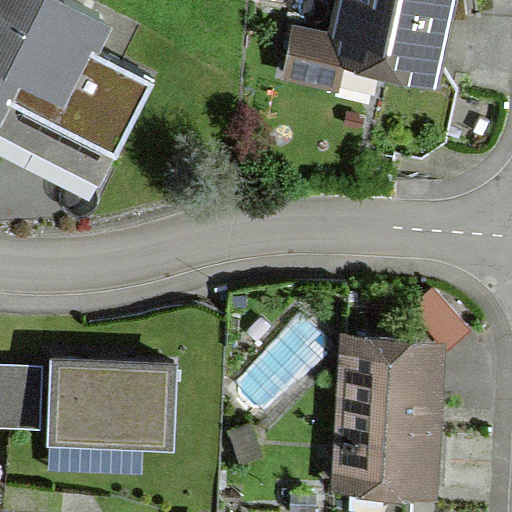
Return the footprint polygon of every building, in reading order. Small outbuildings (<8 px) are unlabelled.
[(107,24),(59,0),(0,0),(0,104),(16,74),(68,101),(107,24)] [(448,0),(344,0),(338,34),(298,26),(289,69),(364,84),(370,56),(434,69),(448,0)] [(444,342),(350,336),(341,484),(435,490),(444,342)] [(179,356),(52,350),(48,433),(175,439),(179,356)] [(44,361),(0,358),(0,422),(41,424),(44,361)]
